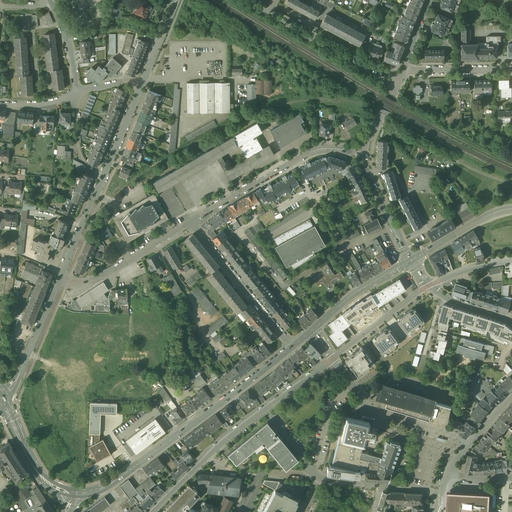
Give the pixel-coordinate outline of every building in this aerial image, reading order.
[(104,0),(94,0),(94,4),(96,4),(96,19),(101,19),(102,9),(104,9),(104,6),(104,0)] [(299,11),(303,4),(297,1),(298,0),(297,0),(286,0),(285,3),(299,11)] [(455,3),(447,0),(443,0),(440,8),(441,8),(451,12),(453,8),(455,3)] [(420,7),(409,2),(406,9),(417,14),(420,7)] [(145,6),(140,3),(138,7),(137,7),(135,11),(136,12),(135,14),(140,17),(141,16),(146,18),(149,11),(150,12),(152,8),(151,8),(151,7),(145,4),(145,6)] [(303,4),(299,11),(314,19),(318,12),(312,8),(310,6),(310,7),(303,4)] [(417,14),(406,9),(403,17),(415,21),(417,14)] [(53,23),(48,13),(43,15),(48,25),(53,23)] [(434,22),(445,26),(447,22),(448,18),(438,14),(434,22)] [(334,31),(340,20),(336,19),(336,20),(332,18),(326,15),(320,25),(324,28),(325,26),(328,28),(327,29),(328,29),(328,28),(334,31)] [(402,16),(401,16),(401,17),(402,17),(401,22),(399,21),(398,26),(411,31),(415,21),(403,17),(402,16)] [(373,23),(364,18),(363,24),(372,28),(373,23)] [(96,22),(90,23),(90,24),(76,25),(77,29),(79,29),(79,30),(80,30),(80,29),(86,29),(87,29),(96,28),(96,27),(101,28),(101,19),(96,19),(96,22)] [(348,39),(353,27),(349,25),(348,26),(342,23),(343,22),(340,20),(334,31),(340,35),(339,36),(340,36),(340,35),(348,39)] [(445,26),(434,22),(431,31),(436,33),(442,35),(443,31),(445,26)] [(411,31),(398,26),(395,32),(394,36),(395,37),(406,41),(411,31)] [(353,27),(348,39),(355,43),(355,44),(359,46),(365,35),(359,32),(355,30),(356,29),(353,27)] [(470,29),(461,29),(461,43),(470,43),(470,29)] [(46,53),(57,52),(56,43),(56,40),(55,41),(54,33),(44,34),(46,53)] [(128,34),(122,53),(128,55),(130,48),(134,35),(128,34)] [(501,36),(487,36),(487,41),(488,41),(488,43),(477,43),(478,43),(478,48),(497,48),(498,48),(498,43),(498,41),(501,41),(501,36)] [(26,37),(14,38),(16,56),(16,57),(28,56),(26,37)] [(148,43),(137,38),(135,42),(138,43),(133,53),(135,54),(134,57),(142,60),(148,43)] [(85,41),(80,42),(80,49),(89,48),(88,41),(86,41),(85,41)] [(376,44),(372,43),(371,46),(370,46),(367,55),(377,59),(378,55),(381,56),(382,50),(380,50),(381,46),(378,45),(379,43),(377,42),(376,44)] [(404,46),(396,43),(393,53),(390,62),(397,65),(401,55),(404,46)] [(461,43),(461,59),(478,59),(478,58),(497,57),(497,48),(478,48),(478,43),(477,43),(470,43),(461,43)] [(89,48),(80,49),(81,57),(86,56),(86,57),(87,56),(90,56),(89,48)] [(434,59),(434,50),(425,50),(425,60),(434,59)] [(443,59),(443,50),(434,50),(434,59),(443,59)] [(390,52),(387,51),(383,60),(390,62),(393,53),(390,52)] [(57,52),(46,53),(49,71),(52,71),(60,69),(58,61),(59,61),(58,57),(57,52)] [(28,56),(16,57),(18,77),(20,76),(29,76),(28,56)] [(134,57),(132,56),(127,70),(128,71),(127,73),(135,76),(142,60),(134,57)] [(99,66),(95,70),(92,67),(85,75),(93,81),(94,80),(99,84),(102,80),(105,80),(105,77),(107,75),(108,76),(109,75),(112,77),(121,66),(113,58),(104,68),(104,67),(102,69),(99,66)] [(60,69),(52,71),(55,90),(65,88),(64,79),(63,76),(62,69),(60,69)] [(29,76),(20,76),(22,96),(34,95),(32,75),(29,76)] [(199,83),(187,83),(187,109),(184,109),(184,113),(187,113),(230,112),(229,82),(209,83),(209,80),(199,80),(199,83)] [(256,85),(247,85),(247,109),(256,106),(256,94),(271,94),(271,80),(256,80),(256,85)] [(460,92),(460,81),(452,81),(452,84),(451,84),(451,92),(460,92)] [(469,84),(469,81),(460,81),(460,92),(470,92),(469,84)] [(483,92),(483,81),(475,81),(475,84),(474,84),(474,94),(483,94),(483,92)] [(492,81),(483,81),(483,92),(487,92),(487,94),(491,94),(491,92),(492,92),(492,84),(492,81)] [(178,84),(175,84),(169,154),(175,150),(180,89),(177,89),(178,84)] [(422,85),(413,85),(413,94),(422,94),(422,85)] [(443,85),(429,85),(429,95),(442,95),(443,85)] [(118,88),(110,106),(120,110),(127,92),(118,88)] [(163,96),(149,91),(146,98),(157,102),(160,103),(163,96)] [(91,95),(84,112),(89,114),(96,97),(91,95)] [(157,102),(146,98),(143,104),(156,110),(156,108),(155,108),(157,102)] [(156,110),(143,104),(140,112),(151,116),(152,116),(154,111),(155,112),(156,110)] [(110,106),(104,121),(115,125),(116,121),(115,121),(118,114),(119,114),(121,110),(120,110),(110,106)] [(34,113),(18,111),(17,122),(33,124),(33,122),(34,116),(34,113)] [(505,112),(498,112),(499,121),(496,121),(496,126),(511,125),(511,111),(510,112),(505,112)] [(16,112),(9,112),(7,122),(8,122),(8,125),(2,124),(2,125),(2,129),(4,129),(4,137),(13,138),(13,132),(16,112)] [(69,113),(68,112),(66,112),(66,113),(60,113),(60,123),(62,123),(62,126),(70,126),(70,123),(70,122),(70,113),(69,113)] [(151,116),(140,112),(137,121),(147,125),(151,116)] [(299,114),(270,131),(280,148),(306,133),(300,123),(304,121),(299,114)] [(54,116),(40,116),(39,124),(42,124),(42,130),(50,130),(51,128),(53,128),(53,125),(54,125),(54,116)] [(353,118),(344,123),(348,130),(357,124),(353,118)] [(88,122),(83,120),(80,125),(86,128),(88,122)] [(104,121),(102,120),(99,127),(100,127),(112,132),(115,125),(104,121)] [(147,125),(137,121),(133,131),(143,134),(143,135),(147,125)] [(256,138),(254,139),(253,137),(262,132),(257,122),(233,136),(234,136),(232,137),(237,146),(241,144),(243,146),(240,147),(247,158),(245,159),(224,171),(229,181),(274,155),(269,145),(268,145),(268,146),(263,149),(256,138)] [(330,125),(319,124),(318,129),(320,130),(319,135),(328,136),(330,125)] [(112,132),(100,127),(99,131),(100,132),(99,134),(109,139),(112,132)] [(143,134),(133,131),(129,139),(139,143),(141,139),(142,139),(142,138),(141,138),(143,134)] [(99,134),(97,134),(96,135),(97,135),(94,140),(106,145),(109,139),(99,134)] [(232,137),(153,183),(159,192),(220,156),(237,146),(232,137)] [(139,143),(129,139),(126,147),(136,151),(137,149),(138,150),(139,148),(137,148),(138,145),(140,148),(143,149),(144,145),(139,143)] [(94,140),(92,144),(91,143),(90,146),(93,148),(103,152),(106,145),(94,140)] [(387,141),(378,141),(377,154),(386,155),(387,141)] [(67,143),(60,143),(60,146),(57,146),(57,156),(62,156),(62,159),(70,160),(71,151),(67,151),(67,143)] [(136,151),(126,147),(123,154),(124,154),(128,156),(135,159),(137,160),(139,154),(140,155),(141,153),(136,151)] [(103,152),(93,148),(89,159),(90,159),(88,163),(97,167),(103,152)] [(386,155),(377,154),(376,168),(386,168),(386,155)] [(135,159),(128,156),(127,160),(124,167),(128,169),(130,164),(132,164),(135,159)] [(325,159),(330,169),(331,168),(336,170),(337,171),(348,166),(345,161),(330,156),(325,159)] [(303,167),(308,179),(330,169),(325,159),(324,157),(303,167)] [(343,170),(347,177),(357,172),(353,165),(343,170)] [(124,167),(123,167),(122,167),(119,175),(127,178),(130,170),(128,169),(124,167)] [(436,170),(416,167),(415,173),(430,175),(429,186),(431,193),(436,191),(435,185),(436,170)] [(387,186),(396,183),(392,170),(383,173),(387,186)] [(357,172),(347,177),(349,182),(349,181),(352,186),(362,181),(357,172)] [(93,178),(82,174),(80,178),(78,177),(75,183),(78,184),(89,188),(93,178)] [(297,187),(296,186),(298,184),(292,174),(286,177),(285,175),(282,177),(283,179),(277,183),(283,193),(285,192),(286,194),(289,192),(290,194),(293,192),(292,190),(297,187)] [(362,181),(352,186),(354,191),(352,192),(353,196),(354,196),(357,194),(366,190),(362,181)] [(45,184),(40,183),(39,191),(44,192),(44,193),(48,193),(49,191),(50,187),(46,187),(46,186),(45,184)] [(283,193),(277,183),(271,186),(270,184),(267,186),(269,189),(263,193),(261,189),(254,193),(259,201),(262,199),(264,202),(267,200),(268,202),(270,201),(271,202),(274,201),(275,202),(278,200),(277,199),(282,196),(281,194),(283,193)] [(391,199),(400,196),(396,183),(387,186),(391,199)] [(89,188),(78,184),(77,186),(76,185),(74,190),(86,195),(89,188)] [(86,195),(74,190),(72,193),(74,194),(71,200),(77,203),(82,205),(86,195)] [(366,190),(357,194),(359,198),(362,203),(370,199),(366,190)] [(253,192),(245,197),(250,206),(259,201),(254,193),(253,192)] [(154,194),(113,217),(128,243),(160,224),(161,226),(164,224),(168,222),(167,220),(169,219),(168,218),(154,194)] [(404,210),(412,206),(407,196),(399,200),(404,210)] [(245,197),(236,202),(242,211),(250,206),(245,197)] [(71,200),(68,199),(65,206),(62,205),(60,211),(62,212),(72,216),(77,203),(71,200)] [(34,220),(26,219),(27,209),(36,210),(36,206),(23,200),(21,222),(26,224),(34,227),(34,220)] [(236,202),(228,206),(234,217),(242,213),(242,211),(236,202)] [(466,202),(458,206),(461,211),(468,207),(466,202)] [(228,206),(220,211),(225,220),(226,222),(229,219),(231,223),(236,220),(234,217),(228,206)] [(409,220),(417,216),(412,206),(404,210),(409,220)] [(468,207),(461,211),(461,212),(459,214),(463,222),(467,220),(474,216),(468,207)] [(220,211),(212,217),(213,218),(209,221),(208,220),(201,226),(208,234),(213,230),(225,220),(220,211)] [(374,220),(372,216),(369,218),(371,222),(364,225),(365,227),(367,231),(368,233),(381,226),(377,218),(374,220)] [(414,230),(422,226),(417,216),(409,220),(414,230)] [(455,226),(450,218),(439,224),(444,233),(455,226)] [(59,219),(53,235),(62,239),(69,223),(59,219)] [(299,225),(280,235),(279,236),(280,236),(274,239),(277,246),(275,247),(286,267),(291,264),(294,269),(315,256),(313,252),(325,245),(314,225),(313,226),(309,219),(299,225)] [(26,224),(21,222),(17,254),(23,254),(26,224)] [(444,233),(439,224),(428,231),(433,240),(444,233)] [(108,228),(98,233),(103,242),(113,236),(110,230),(108,228)] [(213,230),(208,234),(212,239),(217,235),(213,230)] [(357,230),(346,235),(348,239),(349,241),(360,236),(357,230)] [(473,230),(465,235),(471,244),(478,239),(473,230)] [(217,235),(212,239),(217,245),(225,238),(221,232),(217,235)] [(198,241),(193,234),(185,240),(198,257),(206,250),(200,243),(199,241),(198,241)] [(346,234),(335,239),(338,244),(348,239),(346,235),(346,234)] [(45,243),(54,247),(60,249),(62,245),(63,246),(65,240),(62,239),(53,235),(52,235),(49,242),(46,241),(45,243)] [(465,235),(458,239),(463,248),(465,247),(467,249),(470,247),(468,245),(471,244),(465,235)] [(225,238),(217,245),(226,256),(235,249),(226,238),(225,238)] [(54,247),(45,243),(38,240),(38,241),(33,239),(32,243),(33,244),(31,248),(40,252),(37,258),(46,262),(50,254),(48,253),(50,248),(53,249),(54,247)] [(383,251),(376,239),(373,240),(376,245),(375,246),(379,254),(383,251)] [(458,239),(452,243),(453,245),(451,246),(455,254),(464,249),(463,248),(458,239)] [(96,246),(86,242),(81,255),(90,260),(96,246)] [(379,254),(375,246),(371,248),(375,254),(376,256),(379,254)] [(179,260),(173,250),(173,251),(171,247),(163,251),(174,269),(181,264),(179,261),(179,260)] [(370,247),(364,250),(368,258),(375,254),(371,248),(370,247)] [(481,248),(473,250),(476,262),(484,260),(481,248)] [(235,249),(226,256),(236,268),(244,261),(245,261),(235,249)] [(444,249),(439,252),(442,260),(448,258),(444,249)] [(212,258),(206,250),(198,257),(211,273),(216,268),(219,266),(213,259),(212,257),(212,258)] [(352,251),(344,255),(347,260),(351,258),(354,256),(355,256),(352,251)] [(391,265),(383,251),(379,254),(376,256),(378,260),(384,269),(391,265)] [(439,252),(429,257),(433,265),(434,268),(438,276),(445,273),(442,268),(441,266),(440,263),(443,262),(442,260),(439,252)] [(90,260),(81,255),(78,261),(87,266),(88,265),(89,262),(91,263),(92,260),(90,260)] [(163,271),(155,256),(147,260),(150,266),(148,267),(149,267),(151,271),(150,271),(151,271),(156,268),(159,273),(163,271)] [(271,256),(266,260),(271,265),(275,261),(271,256)] [(360,266),(354,256),(351,258),(359,272),(362,270),(361,268),(360,266)] [(0,275),(13,277),(14,269),(16,269),(16,262),(15,262),(16,258),(0,257),(0,275)] [(448,258),(442,260),(443,262),(445,269),(447,272),(452,270),(448,258)] [(376,262),(375,260),(370,263),(371,264),(376,274),(384,269),(378,260),(376,262)] [(87,266),(78,261),(75,270),(78,272),(82,274),(84,271),(85,271),(87,266)] [(244,261),(236,268),(245,279),(254,272),(244,261)] [(275,261),(271,265),(275,271),(280,267),(275,261)] [(42,268),(27,262),(21,277),(36,283),(40,273),(42,268)] [(334,275),(327,264),(320,268),(323,273),(318,276),(321,282),(323,280),(331,291),(336,288),(333,284),(344,277),(340,271),(334,275)] [(371,264),(367,266),(366,265),(361,268),(362,270),(367,279),(376,274),(371,264)] [(504,271),(502,266),(488,269),(489,274),(504,271)] [(216,288),(226,280),(216,268),(211,273),(207,276),(209,280),(210,279),(214,284),(213,285),(216,288)] [(53,274),(42,270),(41,274),(40,273),(36,281),(38,282),(35,287),(46,292),(53,274)] [(367,279),(362,270),(359,272),(356,274),(361,283),(367,279)] [(198,272),(188,279),(189,279),(192,284),(202,277),(198,272)] [(254,272),(245,279),(252,289),(261,281),(254,272)] [(361,283),(356,274),(355,272),(348,276),(355,287),(361,283)] [(171,273),(164,278),(167,283),(174,296),(182,291),(171,273)] [(318,276),(313,280),(316,285),(321,282),(318,276)] [(385,287),(392,298),(397,295),(396,294),(399,292),(400,293),(405,290),(399,279),(393,282),(394,283),(391,285),(390,284),(385,287)] [(226,280),(216,288),(218,291),(219,290),(221,293),(220,293),(223,297),(224,296),(226,299),(225,300),(228,302),(238,295),(226,280)] [(261,281),(252,289),(260,297),(269,290),(262,281),(261,281)] [(103,282),(76,300),(77,302),(79,304),(81,307),(82,308),(96,299),(98,302),(106,297),(104,293),(109,290),(103,282)] [(459,284),(456,283),(452,293),(469,300),(469,299),(471,300),(474,291),(473,291),(470,292),(471,290),(470,290),(467,289),(468,286),(467,286),(467,287),(464,286),(464,285),(463,285),(463,286),(460,285),(460,284),(459,284)] [(511,284),(503,286),(502,286),(502,287),(502,296),(505,297),(511,298),(511,284)] [(31,297),(42,301),(46,292),(35,287),(31,297)] [(218,312),(198,287),(193,291),(213,316),(218,312)] [(293,291),(289,287),(287,289),(293,296),(295,294),(293,291)] [(392,298),(385,287),(380,290),(381,291),(378,293),(377,292),(371,295),(378,306),(384,303),(383,302),(386,300),(386,301),(392,298)] [(127,288),(117,289),(117,290),(118,299),(118,305),(121,305),(124,305),(124,303),(128,303),(127,288)] [(269,290),(260,297),(266,305),(274,299),(275,298),(269,290)] [(486,294),(474,291),(471,301),(483,304),(486,295),(486,294)] [(98,302),(97,303),(96,303),(96,304),(97,304),(97,305),(96,305),(95,305),(95,306),(95,310),(103,310),(110,311),(109,300),(109,295),(107,297),(106,297),(98,302)] [(238,295),(228,302),(230,305),(231,305),(235,310),(235,311),(237,314),(240,311),(247,306),(238,295)] [(364,295),(355,301),(359,308),(356,311),(361,319),(366,316),(365,313),(368,311),(369,313),(373,310),(364,295)] [(493,297),(486,295),(483,304),(491,307),(498,309),(501,299),(497,298),(497,296),(493,295),(493,297)] [(42,301),(31,297),(28,306),(38,310),(42,301)] [(274,299),(266,305),(268,307),(267,307),(272,313),(281,307),(274,299)] [(501,299),(498,309),(498,310),(508,313),(511,302),(504,300),(501,299)] [(84,305),(73,300),(72,300),(73,300),(71,304),(70,304),(78,308),(79,309),(81,310),(82,309),(81,309),(83,305),(83,306),(84,305)] [(16,305),(12,303),(11,309),(9,332),(14,332),(14,323),(16,324),(18,320),(21,321),(24,315),(26,309),(16,305)] [(256,312),(249,304),(247,306),(240,311),(246,319),(256,312)] [(444,304),(439,322),(450,325),(460,328),(461,324),(499,336),(510,344),(511,341),(511,329),(506,325),(465,311),(444,304)] [(38,310),(28,306),(27,307),(26,309),(24,315),(34,319),(38,311),(38,310)] [(281,307),(272,313),(279,321),(287,314),(281,307)] [(315,312),(310,308),(306,312),(307,313),(305,315),(312,322),(312,323),(319,317),(316,313),(315,312)] [(424,321),(414,309),(411,311),(409,311),(401,317),(400,320),(397,322),(407,334),(410,332),(413,332),(421,326),(421,324),(424,321)] [(205,348),(187,310),(182,312),(199,350),(205,348)] [(263,321),(256,312),(246,319),(251,325),(249,326),(253,330),(256,327),(263,321)] [(305,315),(304,313),(301,316),(302,317),(298,320),(301,324),(302,325),(302,324),(306,328),(312,322),(305,315)] [(287,314),(279,321),(285,329),(293,322),(287,314)] [(338,319),(334,321),(333,320),(328,324),(334,331),(329,335),(337,345),(347,338),(340,329),(343,327),(344,328),(349,324),(342,314),(337,318),(338,319)] [(34,319),(24,315),(21,321),(32,325),(34,319)] [(223,316),(206,329),(210,335),(215,331),(227,321),(223,316)] [(276,336),(263,321),(256,327),(268,343),(268,342),(272,339),(276,336)] [(436,329),(436,330),(447,334),(447,332),(450,325),(439,322),(436,329)] [(355,335),(349,327),(345,329),(352,337),(355,335)] [(399,341),(389,328),(386,331),(384,330),(376,336),(375,339),(373,341),(382,354),(385,351),(388,352),(396,346),(396,343),(399,341)] [(447,334),(436,330),(434,337),(438,338),(445,340),(447,334)] [(217,334),(213,338),(216,343),(219,341),(221,339),(217,334)] [(221,339),(219,341),(223,346),(227,342),(223,337),(221,339)] [(487,345),(461,337),(461,338),(462,338),(460,345),(459,344),(458,345),(459,345),(457,351),(465,353),(465,354),(464,355),(475,359),(476,357),(476,356),(484,359),(486,352),(486,353),(486,352),(485,352),(487,345)] [(445,340),(438,338),(437,340),(436,344),(446,347),(448,341),(445,340)] [(271,353),(262,342),(259,344),(261,346),(258,348),(265,358),(269,355),(271,353)] [(307,347),(304,350),(309,355),(311,357),(313,355),(315,357),(320,353),(311,343),(307,347)] [(446,347),(436,344),(435,348),(434,350),(441,353),(444,353),(446,347)] [(303,348),(302,347),(295,352),(302,360),(303,361),(309,355),(304,350),(303,348)] [(351,368),(368,355),(361,347),(345,360),(351,368)] [(258,348),(257,348),(254,350),(254,349),(251,351),(250,352),(254,356),(259,363),(265,358),(258,348)] [(434,350),(431,349),(429,356),(435,358),(439,359),(441,353),(434,350)] [(192,351),(183,350),(182,375),(191,375),(192,351)] [(223,352),(216,357),(219,361),(226,357),(223,352)] [(295,352),(288,358),(295,365),(302,360),(295,352)] [(247,358),(235,367),(242,375),(242,376),(246,373),(246,372),(254,366),(249,359),(252,357),(248,353),(245,355),(247,358)] [(368,355),(351,368),(357,376),(373,363),(368,355)] [(288,358),(282,364),(291,373),(293,371),(293,372),(296,370),(294,368),(296,366),(295,365),(288,358)] [(373,363),(357,376),(359,378),(369,371),(370,372),(376,367),(373,363)] [(282,364),(276,369),(284,379),(286,377),(287,378),(289,376),(289,375),(291,373),(282,364)] [(235,367),(227,373),(233,382),(242,375),(235,367)] [(284,379),(276,369),(269,375),(273,380),(277,386),(285,379),(284,379)] [(204,381),(197,371),(192,375),(196,380),(199,384),(204,381)] [(227,373),(226,371),(222,374),(223,376),(219,379),(225,388),(233,382),(227,373)] [(191,375),(186,380),(189,385),(196,380),(192,375),(191,375)] [(258,390),(273,380),(269,375),(254,386),(258,390)] [(511,379),(511,380),(509,377),(504,381),(500,384),(502,385),(509,392),(511,389),(511,379)] [(162,387),(156,379),(153,381),(158,389),(162,387)] [(225,388),(219,379),(215,381),(215,380),(208,385),(216,395),(216,394),(217,395),(220,393),(219,392),(225,388)] [(273,380),(258,390),(261,395),(272,386),(274,388),(277,386),(273,380)] [(500,387),(498,390),(497,390),(493,388),(491,390),(490,390),(496,393),(503,399),(509,392),(502,385),(500,387)] [(393,390),(390,389),(382,387),(378,399),(387,401),(385,408),(447,427),(451,407),(452,408),(452,407),(393,390)] [(210,399),(202,389),(196,394),(197,395),(204,404),(210,399)] [(172,400),(164,390),(159,393),(167,404),(172,400)] [(249,390),(240,396),(243,401),(246,406),(253,401),(256,405),(259,403),(253,395),(252,395),(249,390)] [(490,390),(486,395),(483,398),(481,400),(480,401),(479,403),(489,410),(490,408),(492,407),(494,405),(495,404),(496,406),(503,399),(496,393),(490,390)] [(204,404),(197,395),(191,400),(197,408),(204,404)] [(190,399),(188,401),(188,402),(181,407),(188,416),(192,413),(192,412),(197,408),(191,400),(190,399)] [(117,404),(90,403),(89,434),(89,446),(97,462),(111,454),(110,452),(103,439),(100,440),(100,434),(101,414),(117,415),(117,404)] [(479,403),(471,413),(473,415),(480,420),(489,410),(479,403)] [(228,405),(221,410),(227,418),(229,417),(230,418),(232,417),(232,416),(235,414),(228,405)] [(185,418),(177,408),(171,412),(175,418),(173,420),(176,424),(185,418)] [(511,419),(511,414),(505,409),(499,417),(509,423),(511,419)] [(216,414),(203,424),(206,428),(210,434),(223,424),(220,419),(216,414)] [(480,420),(473,415),(470,419),(469,418),(467,420),(476,426),(478,427),(482,422),(480,420)] [(361,420),(343,416),(331,465),(357,471),(358,467),(361,467),(366,469),(369,461),(360,459),(361,452),(363,445),(364,445),(366,435),(369,435),(368,438),(369,439),(372,440),(373,439),(375,430),(374,429),(373,428),(375,419),(362,416),(361,420)] [(222,417),(220,419),(223,424),(226,429),(229,427),(222,417)] [(509,423),(499,417),(493,424),(502,431),(505,428),(506,429),(510,424),(509,423)] [(165,432),(155,418),(126,441),(127,443),(136,454),(144,448),(165,432)] [(467,420),(465,424),(456,421),(452,429),(459,432),(467,438),(476,426),(467,420)] [(276,432),(267,421),(229,453),(227,454),(235,464),(236,465),(237,463),(261,444),(264,441),(266,444),(265,445),(267,447),(286,470),(299,459),(277,434),(276,435),(275,434),(274,433),(275,432),(276,432)] [(203,424),(182,439),(190,449),(190,448),(189,447),(196,443),(196,444),(206,436),(206,435),(209,433),(210,434),(206,428),(203,424)] [(492,425),(481,440),(489,446),(490,447),(493,443),(496,445),(503,436),(502,435),(503,433),(504,432),(502,431),(493,424),(492,425)] [(390,442),(386,441),(384,447),(385,447),(384,450),(382,458),(381,458),(380,458),(378,463),(393,467),(401,445),(399,445),(399,443),(390,440),(390,442)] [(481,440),(475,447),(484,455),(487,451),(486,451),(489,446),(481,440)] [(29,474),(9,442),(0,448),(0,473),(2,472),(0,469),(6,466),(16,483),(29,474)] [(384,450),(377,448),(376,450),(375,450),(373,456),(382,458),(384,450)] [(185,459),(192,454),(189,450),(188,449),(181,455),(184,459),(185,458),(185,459)] [(373,456),(361,452),(360,459),(369,461),(378,463),(380,458),(381,458),(382,458),(373,456)] [(192,454),(185,459),(189,463),(195,458),(192,454)] [(259,457),(262,463),(268,459),(264,454),(259,457)] [(511,458),(511,454),(502,456),(502,459),(503,461),(504,472),(511,471),(511,461),(511,458)] [(477,457),(468,455),(465,472),(474,474),(474,473),(475,466),(477,457)] [(164,465),(158,457),(150,463),(158,473),(163,469),(161,467),(164,465)] [(185,459),(185,458),(184,459),(183,460),(184,460),(180,464),(179,465),(180,466),(184,471),(190,467),(190,466),(191,466),(191,465),(190,464),(189,463),(185,459)] [(500,461),(500,460),(495,461),(495,462),(496,472),(504,472),(503,461),(500,461)] [(378,463),(369,461),(366,469),(365,472),(365,473),(364,479),(364,480),(365,480),(387,481),(387,482),(388,482),(388,481),(391,473),(392,472),(391,472),(393,467),(378,463)] [(495,462),(482,464),(483,466),(484,474),(496,472),(495,462)] [(158,473),(150,463),(143,468),(149,476),(153,473),(155,475),(158,473)] [(357,471),(331,465),(330,465),(329,467),(327,467),(327,471),(326,475),(353,479),(353,477),(359,478),(360,472),(357,471)] [(178,470),(175,473),(173,471),(170,473),(171,474),(176,479),(181,474),(184,471),(180,466),(178,467),(178,470)] [(483,466),(475,466),(474,473),(484,474),(483,466)] [(203,474),(199,474),(197,475),(199,483),(201,483),(203,482),(209,483),(211,474),(203,474)] [(241,477),(211,474),(209,483),(207,492),(239,495),(241,477)] [(150,478),(136,489),(138,492),(142,489),(145,492),(146,491),(150,489),(156,484),(150,478)] [(136,489),(129,480),(120,486),(130,500),(130,499),(129,499),(132,496),(133,497),(135,494),(138,492),(136,489)] [(266,480),(265,480),(263,483),(275,489),(298,501),(307,484),(266,480)] [(53,511),(38,487),(34,489),(33,489),(29,492),(22,481),(12,487),(27,509),(26,511),(53,511)] [(166,489),(161,483),(158,486),(163,492),(166,489)] [(189,485),(162,511),(187,511),(190,508),(190,507),(200,496),(189,485)] [(158,486),(152,491),(150,489),(146,491),(147,492),(155,500),(163,492),(158,486)] [(142,489),(138,492),(135,494),(141,501),(144,498),(143,497),(142,496),(145,494),(147,492),(146,491),(145,492),(142,489)] [(275,489),(263,511),(292,511),(298,501),(275,489)] [(155,500),(147,492),(145,494),(147,496),(144,498),(141,501),(138,504),(137,504),(144,511),(155,500)] [(390,492),(382,492),(378,506),(383,507),(382,511),(383,511),(385,511),(386,508),(390,492)] [(404,493),(390,492),(386,508),(390,509),(390,503),(395,503),(394,509),(404,510),(404,502),(404,493)] [(421,494),(404,493),(404,502),(404,505),(413,504),(422,504),(421,494)] [(487,511),(488,496),(450,493),(448,511),(487,511)] [(143,511),(144,511),(137,504),(138,504),(136,501),(133,497),(132,496),(129,499),(130,499),(130,500),(129,500),(130,501),(133,504),(135,503),(137,505),(135,506),(135,505),(131,508),(133,511),(143,511)] [(218,509),(215,511),(226,511),(233,501),(232,500),(231,499),(230,499),(229,498),(228,498),(226,497),(224,496),(218,509)] [(105,497),(84,511),(83,511),(99,511),(110,504),(105,497)] [(215,511),(218,509),(204,502),(203,504),(202,504),(202,506),(200,509),(195,511),(195,510),(190,508),(187,511),(215,511)]
